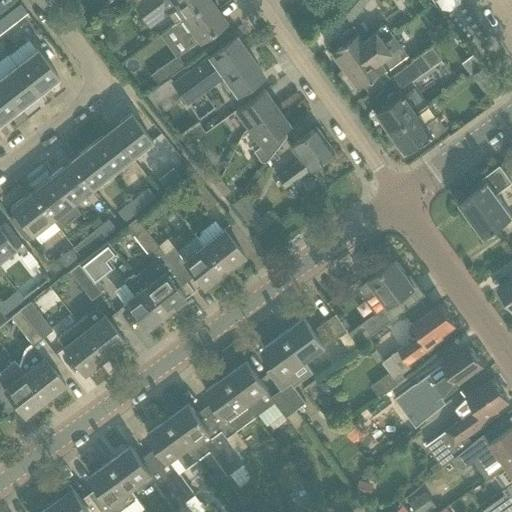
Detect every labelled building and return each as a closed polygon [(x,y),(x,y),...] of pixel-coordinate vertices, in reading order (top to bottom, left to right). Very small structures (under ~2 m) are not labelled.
[(141,0),(137,3),(133,6),(148,27),(163,16),(168,12),(176,23),(207,0),(141,0)] [(225,22),(209,0),(207,0),(176,23),(171,27),(179,38),(187,50),(225,22)] [(366,0),(346,0),(339,9),(348,21),(366,0)] [(434,0),(435,0),(440,9),(449,11),(459,4),(459,0),(434,0)] [(8,12),(0,18),(0,33),(15,22),(8,12)] [(440,18),(434,24),(443,34),(449,29),(440,18)] [(342,42),(330,51),(343,69),(391,35),(383,24),(362,39),(352,26),(338,36),(342,42)] [(392,34),(391,35),(343,69),(357,88),(362,84),(368,93),(389,78),(384,72),(407,56),(392,34)] [(32,45),(36,50),(16,65),(38,92),(58,77),(49,65),(60,56),(44,36),(32,45)] [(236,37),(209,56),(209,57),(173,83),(187,102),(218,80),(231,98),(263,75),(236,37)] [(389,78),(396,89),(384,97),(388,102),(374,112),(388,131),(426,104),(410,81),(437,62),(428,49),(389,78)] [(150,75),(158,86),(185,67),(177,56),(150,75)] [(489,98),(502,88),(484,64),(470,74),(489,98)] [(16,65),(0,77),(0,85),(18,108),(38,92),(16,65)] [(0,85),(0,122),(18,108),(0,85)] [(264,89),(246,102),(234,110),(247,128),(277,107),(264,89)] [(426,104),(388,131),(402,151),(416,141),(420,146),(445,128),(436,115),(422,125),(414,113),(427,105),(426,104)] [(290,124),(277,107),(247,128),(260,146),(253,151),(259,160),(261,161),(265,161),(266,160),(285,137),(286,135),(286,134),(286,133),(285,132),(283,129),(290,124)] [(109,130),(131,157),(152,141),(130,114),(109,130)] [(177,134),(185,145),(205,131),(197,120),(177,134)] [(316,127),(290,145),(301,160),(276,177),(284,187),(333,151),(316,127)] [(131,157),(109,130),(89,146),(111,173),(131,157)] [(111,173),(89,146),(69,161),(91,188),(111,173)] [(91,188),(69,161),(50,176),(72,204),(91,188)] [(496,194),(511,182),(511,181),(500,165),(483,178),(485,181),(482,183),(484,185),(460,203),(484,237),(511,216),(496,194)] [(213,185),(220,180),(210,167),(203,172),(213,185)] [(173,169),(159,181),(165,188),(179,177),(174,170),(173,169)] [(183,182),(206,210),(216,202),(193,174),(183,182)] [(50,176),(30,192),(51,219),(72,204),(50,176)] [(220,180),(213,185),(223,197),(230,192),(220,180)] [(133,201),(139,209),(155,197),(148,189),(133,201)] [(51,219),(30,192),(11,207),(16,213),(10,218),(26,239),(51,219)] [(232,204),(257,235),(267,228),(242,196),(232,204)] [(139,209),(133,201),(119,212),(125,220),(139,209)] [(137,218),(126,227),(134,238),(145,229),(137,218)] [(109,220),(94,232),(100,240),(115,228),(109,220)] [(0,259),(21,243),(17,238),(5,222),(0,225),(0,259)] [(223,230),(203,245),(224,272),(244,256),(223,230)] [(100,240),(94,232),(79,243),(85,251),(100,240)] [(164,254),(163,255),(183,281),(192,273),(204,288),(224,272),(203,245),(202,246),(195,236),(176,250),(174,247),(164,254)] [(107,241),(78,264),(93,283),(94,282),(114,266),(108,259),(116,253),(107,241)] [(78,243),(73,247),(59,259),(66,267),(80,255),(85,251),(79,243),(78,243)] [(153,261),(134,276),(165,315),(185,299),(176,288),(176,287),(183,281),(163,255),(164,254),(163,253),(153,261)] [(63,265),(58,258),(48,265),(54,272),(63,265)] [(350,333),(349,333),(358,344),(395,317),(425,295),(424,294),(422,296),(396,261),(358,288),(366,300),(377,292),(387,306),(350,333)] [(93,283),(78,264),(68,272),(90,300),(100,292),(101,292),(94,282),(93,283)] [(511,273),(511,274),(511,275),(511,278),(499,287),(511,305),(511,273)] [(123,281),(133,294),(123,303),(144,331),(165,315),(133,274),(123,281)] [(8,298),(0,304),(0,311),(3,316),(24,299),(18,291),(8,298)] [(30,301),(20,309),(42,337),(52,330),(30,301)] [(389,372),(371,385),(379,396),(405,378),(402,374),(410,368),(408,364),(443,339),(441,335),(455,325),(439,304),(430,311),(412,324),(419,335),(398,351),(382,362),(389,372)] [(125,341),(104,314),(97,306),(77,322),(105,357),(125,341)] [(42,337),(20,309),(10,317),(32,345),(34,344),(52,368),(61,361),(42,337)] [(304,318),(284,333),(305,362),(339,336),(348,330),(336,315),(314,331),(304,318)] [(76,322),(83,331),(63,346),(85,373),(105,357),(77,322),(76,322)] [(345,344),(338,350),(344,358),(351,353),(359,346),(358,344),(349,333),(350,333),(348,330),(339,336),(345,344)] [(305,362),(284,333),(263,348),(284,377),(305,362)] [(34,344),(32,345),(25,350),(19,367),(45,400),(65,384),(52,368),(34,344)] [(469,345),(442,364),(443,365),(420,382),(425,389),(434,402),(435,403),(459,385),(457,382),(483,364),(469,345)] [(45,400),(19,367),(14,360),(6,366),(8,367),(0,373),(0,383),(25,416),(45,400)] [(246,360),(226,376),(255,416),(275,402),(286,417),(296,409),(281,389),(272,396),(246,360)] [(255,416),(226,376),(205,391),(216,405),(207,411),(237,452),(238,452),(247,445),(236,430),(255,416)] [(446,431),(427,445),(442,467),(453,459),(462,451),(474,441),(469,434),(500,412),(497,408),(508,400),(493,378),(467,397),(455,409),(463,420),(446,431)] [(281,389),(296,409),(306,402),(290,382),(281,389)] [(328,382),(313,384),(315,397),(330,395),(328,382)] [(188,403),(168,418),(198,459),(209,450),(228,475),(245,462),(238,452),(237,452),(207,411),(199,417),(188,403)] [(198,459),(168,418),(148,433),(169,462),(177,457),(185,469),(198,459)] [(348,419),(340,427),(354,442),(362,433),(348,419)] [(511,426),(489,443),(490,443),(506,466),(511,462),(511,426)] [(131,446),(111,460),(132,490),(152,475),(131,446)] [(132,490),(111,460),(90,475),(114,508),(108,511),(118,511),(136,499),(135,498),(137,497),(132,490)] [(483,511),(511,511),(511,462),(506,466),(511,474),(511,481),(503,488),(502,489),(505,494),(482,509),(483,511)] [(195,494),(174,468),(166,475),(185,501),(195,494)] [(166,475),(155,483),(176,509),(185,501),(166,475)] [(359,479),(356,493),(370,497),(373,483),(359,479)] [(59,498),(53,503),(59,511),(104,511),(91,494),(90,495),(82,500),(81,499),(73,488),(70,484),(56,494),(59,498)] [(420,496),(409,503),(415,511),(426,511),(429,510),(420,496)] [(59,511),(53,503),(40,511),(59,511)]
